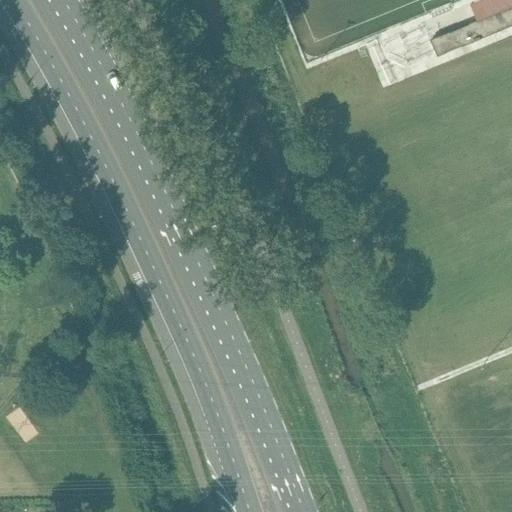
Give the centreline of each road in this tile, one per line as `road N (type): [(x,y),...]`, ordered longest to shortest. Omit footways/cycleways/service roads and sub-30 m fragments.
road 1 (secondary): [(302,511),(231,339),(62,0)]
road 2 (secondary): [(13,0),(136,230),(249,511)]
